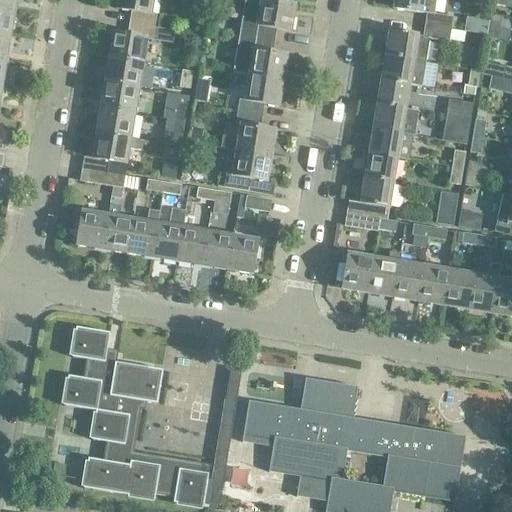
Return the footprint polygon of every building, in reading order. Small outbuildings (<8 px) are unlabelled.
[(0,0),(0,9),(16,12),(17,0),(0,0)] [(132,12),(130,25),(156,29),(158,16),(152,15),(154,0),(119,0),(118,10),(132,12)] [(249,0),(250,1),(262,3),(296,8),(297,0),(249,0)] [(436,0),(395,0),(394,9),(426,14),(424,26),(451,30),(453,18),(434,15),(436,0)] [(505,8),(506,0),(494,0),(494,6),(505,8)] [(292,33),(296,8),(262,3),(258,28),(252,27),(250,38),(275,43),(277,31),(292,33)] [(0,35),(12,37),(16,12),(0,9),(0,35)] [(208,16),(207,29),(218,31),(220,17),(208,16)] [(487,39),(496,41),(499,24),(489,23),(487,39)] [(114,34),(110,59),(144,65),(148,39),(154,40),(156,29),(130,25),(129,36),(114,34)] [(386,57),(425,63),(429,40),(449,43),(451,30),(424,26),(423,37),(390,32),(386,57)] [(0,60),(8,62),(12,37),(0,35),(0,60)] [(275,43),(250,38),(239,37),(233,74),(249,77),(284,83),(288,58),(273,55),(275,43)] [(425,63),(386,57),(382,81),(410,86),(421,87),(425,63)] [(140,90),(144,65),(110,59),(106,84),(140,90)] [(477,71),(457,68),(470,70),(467,88),(478,89),(480,74),(476,73),(477,71)] [(491,78),(511,82),(511,69),(505,68),(502,80),(491,77),(491,78)] [(193,73),(182,71),(179,88),(190,90),(193,73)] [(265,106),(280,109),(284,83),(249,77),(245,103),(240,102),(238,114),(263,118),(265,106)] [(511,82),(491,78),(488,90),(511,96),(511,82)] [(378,106),(406,110),(410,86),(382,81),(378,106)] [(136,115),(140,90),(106,84),(102,110),(136,115)] [(174,121),(185,123),(189,98),(170,95),(168,109),(176,110),(174,121)] [(194,102),(206,105),(207,97),(195,95),(194,102)] [(454,122),(455,107),(424,103),(423,118),(454,122)] [(460,119),(470,120),(473,105),(462,103),(460,119)] [(374,130),(402,135),(406,110),(378,106),(374,130)] [(132,140),(136,115),(102,110),(97,134),(132,140)] [(262,130),(263,118),(238,114),(236,126),(241,127),(237,153),(272,159),(276,133),(262,130)] [(470,120),(460,119),(457,136),(468,138),(470,120)] [(185,123),(174,121),(171,138),(182,140),(185,123)] [(473,136),(483,139),(486,123),(475,121),(473,136)] [(192,129),(190,141),(201,142),(204,131),(192,129)] [(370,155),(398,159),(409,161),(413,137),(402,135),(374,130),(370,155)] [(85,158),(83,171),(113,175),(126,177),(126,172),(138,174),(143,142),(132,140),(97,134),(93,160),(85,158)] [(483,139),(473,136),(470,154),(480,155),(483,139)] [(175,180),(181,148),(166,145),(160,177),(175,180)] [(272,159),(237,153),(228,152),(226,161),(235,163),(233,174),(226,173),(223,189),(274,198),(276,185),(268,184),(272,159)] [(452,168),(462,170),(465,153),(454,152),(452,168)] [(366,179),(394,184),(398,159),(370,155),(366,179)] [(462,170),(452,168),(449,185),(459,187),(462,170)] [(478,171),(467,169),(464,186),(475,188),(478,171)] [(81,183),(111,188),(113,175),(83,171),(81,183)] [(113,175),(111,188),(113,188),(123,190),(138,192),(141,180),(126,177),(113,175)] [(350,203),(348,216),(380,221),(380,220),(387,222),(389,209),(390,209),(394,184),(366,179),(362,205),(350,203)] [(164,195),(166,184),(148,181),(146,191),(164,195)] [(166,184),(164,195),(179,197),(181,186),(166,184)] [(123,190),(113,188),(111,198),(122,199),(123,190)] [(215,203),(216,192),(198,189),(196,200),(215,203)] [(216,192),(215,203),(230,205),(232,194),(216,192)] [(144,207),(146,195),(128,193),(126,205),(144,207)] [(269,215),(272,202),(246,197),(244,210),(269,215)] [(511,208),(511,210),(500,207),(493,233),(511,237),(511,208)] [(159,225),(153,261),(179,265),(184,230),(183,229),(186,212),(172,210),(169,227),(159,225)] [(440,225),(453,227),(455,214),(442,212),(440,225)] [(104,252),(110,217),(84,213),(84,215),(74,214),(72,227),(81,228),(78,248),(104,252)] [(346,227),(371,232),(378,234),(378,232),(380,221),(348,216),(346,227)] [(110,217),(104,252),(128,256),(134,221),(110,217)] [(380,220),(380,221),(378,232),(395,234),(397,223),(387,222),(380,220)] [(134,221),(128,256),(153,261),(159,225),(134,221)] [(428,239),(430,228),(413,225),(411,236),(428,239)] [(430,228),(428,239),(445,242),(447,231),(430,228)] [(184,230),(179,265),(204,269),(209,234),(184,230)] [(209,234),(204,269),(229,273),(235,238),(209,234)] [(478,247),(480,237),(463,234),(461,245),(478,247)] [(480,237),(478,247),(495,250),(496,239),(480,237)] [(235,238),(229,273),(253,277),(259,242),(235,238)] [(373,259),(368,294),(393,298),(398,264),(400,255),(389,253),(388,262),(373,259)] [(368,294),(373,259),(348,255),(343,290),(368,294)] [(398,264),(393,298),(417,302),(423,268),(398,264)] [(474,276),(468,311),(493,315),(498,280),(501,266),(490,264),(488,278),(474,276)] [(423,268),(417,302),(443,307),(449,272),(423,268)] [(449,272),(443,307),(468,311),(474,276),(449,272)] [(511,282),(498,280),(493,315),(511,317),(511,282)] [(203,510),(204,500),(210,466),(133,454),(142,403),(158,405),(163,372),(117,365),(118,358),(107,356),(110,335),(77,329),(72,359),(86,361),(83,380),(69,378),(64,407),(96,412),(91,441),(107,443),(103,462),(88,460),(83,490),(125,497),(153,502),(154,502),(155,496),(174,499),(173,505),(203,510)] [(249,404),(243,438),(274,443),(269,474),(300,479),(296,498),(327,504),(325,511),(390,511),(394,493),(424,499),(454,503),(465,439),(353,420),(356,416),(354,413),(357,409),(355,407),(358,403),(356,401),(358,389),(316,383),(311,414),(249,404)] [(488,450),(493,458),(509,447),(498,429),(475,444),(482,454),(488,450)] [(66,467),(54,465),(51,485),(63,487),(66,467)]
